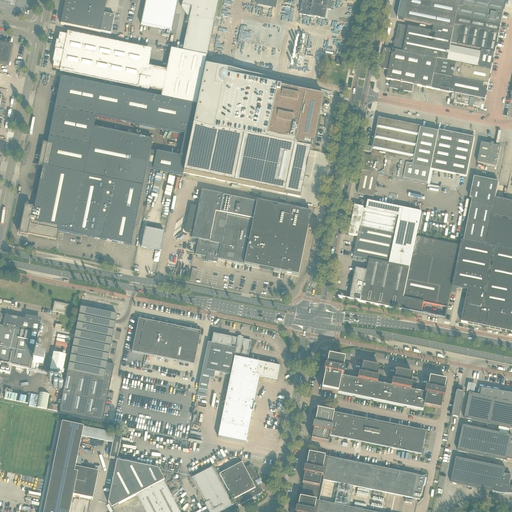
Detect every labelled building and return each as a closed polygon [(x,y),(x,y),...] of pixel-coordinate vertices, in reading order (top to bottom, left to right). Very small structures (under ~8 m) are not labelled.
[(100,33),(100,32),(111,34),(114,17),(102,14),(105,0),(66,0),(64,14),(63,14),(63,15),(63,17),(62,17),(63,17),(62,24),(60,24),(100,33)] [(145,0),(145,5),(141,25),(171,31),(177,0),(145,0)] [(182,0),(182,6),(191,8),(182,52),(207,57),(218,0),(182,0)] [(258,0),(258,6),(273,9),(274,0),(258,0)] [(302,0),(300,14),(319,18),(324,19),(326,9),(330,10),(332,3),(328,2),(328,0),(302,0)] [(400,8),(398,19),(404,20),(433,26),(453,30),(454,25),(456,16),(458,6),(459,1),(460,1),(455,0),(402,0),(402,1),(400,8)] [(459,1),(458,6),(502,15),(505,4),(486,0),(462,0),(462,2),(459,1)] [(502,15),(458,6),(456,16),(500,25),(502,15)] [(456,16),(454,25),(498,34),(500,25),(456,16)] [(393,50),(434,59),(447,61),(451,44),(453,30),(433,26),(432,31),(398,25),(393,50)] [(454,25),(453,30),(451,44),(495,53),(498,34),(454,25)] [(97,40),(72,35),(67,34),(67,36),(59,35),(53,68),(60,69),(60,72),(139,88),(148,90),(153,69),(143,67),(146,50),(102,41),(102,42),(97,41),(97,40)] [(0,103),(1,98),(0,97),(0,64),(7,66),(11,47),(0,44),(0,103)] [(451,44),(447,61),(491,70),(495,53),(451,44)] [(384,69),(388,70),(392,50),(384,48),(380,66),(381,66),(385,66),(384,69)] [(196,105),(206,57),(171,50),(161,98),(196,105)] [(413,85),(428,88),(434,59),(393,50),(392,50),(388,70),(386,80),(387,80),(391,81),(390,86),(394,86),(394,89),(412,93),(413,85)] [(434,59),(428,88),(440,91),(452,93),(450,99),(454,100),(453,102),(469,106),(472,107),(472,106),(481,108),(481,105),(484,105),(487,89),(483,88),(484,84),(488,85),(491,70),(447,61),(434,59)] [(205,66),(183,174),(285,194),(300,198),(310,150),(312,151),(320,114),(317,113),(318,108),(321,109),(321,108),(323,97),(277,87),(277,86),(278,82),(278,81),(205,66)] [(18,232),(20,233),(56,240),(57,233),(56,233),(57,231),(131,246),(152,140),(93,128),(96,117),(184,135),(180,157),(156,152),(153,170),(182,176),(196,106),(61,78),(47,144),(43,144),(43,145),(39,166),(43,167),(34,210),(32,209),(25,207),(21,225),(19,225),(18,232)] [(371,148),(364,146),(361,160),(363,160),(362,164),(361,163),(359,171),(362,171),(357,194),(373,197),(378,175),(391,177),(391,176),(393,177),(393,178),(417,183),(428,130),(421,129),(421,127),(379,118),(373,145),(371,145),(371,148)] [(438,132),(428,130),(417,183),(428,185),(431,170),(466,177),(474,138),(439,131),(438,132)] [(496,167),(500,148),(493,147),(494,144),(491,144),(491,145),(481,143),(480,148),(477,163),(496,167)] [(511,251),(511,202),(500,200),(496,199),(495,199),(499,183),(495,182),(474,178),(473,182),(470,199),(472,199),(464,242),(495,248),(511,251)] [(224,195),(202,191),(201,196),(198,207),(195,207),(189,211),(193,215),(188,219),(191,222),(187,226),(190,230),(194,230),(193,235),(192,239),(198,240),(198,244),(195,255),(206,257),(206,261),(204,260),(203,262),(208,262),(208,261),(217,263),(218,260),(247,265),(274,271),(298,276),(311,213),(257,202),(256,203),(246,201),(230,198),(223,196),(224,195)] [(353,216),(351,226),(416,239),(416,237),(421,212),(368,202),(367,204),(366,210),(363,209),(363,208),(355,206),(353,213),(355,213),(354,217),(353,216)] [(353,257),(369,260),(410,268),(416,239),(351,226),(349,235),(357,237),(353,257)] [(145,229),(141,248),(160,252),(164,233),(164,232),(145,229)] [(410,268),(401,310),(421,315),(422,310),(424,303),(448,308),(448,304),(452,287),(457,263),(435,259),(436,255),(457,259),(458,258),(460,248),(460,246),(416,237),(416,239),(410,268)] [(436,255),(435,259),(457,263),(452,287),(453,287),(460,289),(468,290),(463,311),(461,323),(462,323),(479,326),(495,248),(464,242),(461,241),(460,246),(460,248),(458,258),(457,259),(436,255)] [(511,251),(495,248),(479,326),(490,328),(511,333),(511,251)] [(355,301),(401,310),(410,268),(369,260),(367,271),(356,269),(350,296),(349,296),(348,299),(347,299),(355,301)] [(69,305),(54,302),(53,305),(52,312),(60,314),(61,313),(64,313),(65,310),(66,310),(66,309),(65,309),(66,305),(69,305)] [(67,373),(59,414),(102,422),(114,365),(107,364),(115,322),(117,315),(117,316),(85,309),(80,308),(67,373)] [(0,372),(9,374),(11,367),(30,370),(31,371),(34,371),(35,367),(36,364),(43,365),(44,361),(45,357),(40,356),(41,352),(35,350),(40,323),(5,316),(5,317),(1,316),(1,315),(0,314),(0,372)] [(194,365),(198,344),(200,334),(201,332),(200,332),(200,333),(144,322),(137,353),(132,352),(132,353),(194,365)] [(212,344),(208,343),(198,389),(207,391),(209,378),(213,379),(214,376),(219,377),(219,373),(230,375),(218,437),(245,443),(252,411),(254,411),(255,405),(253,404),(259,377),(277,381),(279,367),(246,360),(250,342),(244,341),(242,341),(242,340),(238,339),(238,340),(236,339),(236,340),(232,339),(225,338),(225,339),(220,337),(214,335),(212,344)] [(50,370),(63,373),(64,369),(63,369),(65,356),(53,353),(50,370)] [(442,397),(444,397),(442,396),(443,392),(446,381),(429,377),(427,388),(425,387),(424,393),(418,392),(418,391),(417,392),(410,391),(411,390),(408,389),(409,385),(410,385),(412,374),(396,370),(394,381),(392,381),(391,387),(384,385),(384,384),(384,385),(377,384),(377,383),(375,383),(376,378),(376,379),(379,367),(362,364),(360,374),(358,374),(357,380),(351,378),(351,377),(350,377),(350,378),(343,377),(344,371),(342,371),(344,360),(328,357),(326,368),(326,373),(323,372),(323,373),(325,373),(321,391),(338,394),(355,397),(355,398),(355,397),(372,401),(373,402),(373,401),(406,407),(406,408),(406,407),(423,411),(424,406),(440,409),(442,397)] [(469,394),(474,395),(476,387),(468,385),(467,394),(469,394)] [(469,394),(464,419),(511,428),(511,394),(489,391),(489,390),(482,389),(481,391),(481,395),(480,395),(480,396),(479,396),(476,395),(474,395),(469,394)] [(464,393),(457,391),(452,416),(459,418),(464,393)] [(36,405),(36,407),(46,409),(49,395),(38,393),(36,405)] [(329,436),(343,439),(421,455),(426,432),(334,413),(317,409),(314,425),(315,425),(314,429),(312,428),(312,429),(313,429),(311,440),(328,443),(329,436)] [(69,511),(73,495),(92,499),(98,472),(75,467),(81,437),(82,432),(83,427),(62,422),(57,421),(38,511),(69,511)] [(457,451),(507,461),(507,460),(510,460),(511,460),(511,441),(511,442),(511,436),(463,426),(457,451)] [(114,433),(112,443),(109,458),(117,460),(122,435),(114,433)] [(368,511),(319,502),(323,481),(412,499),(419,500),(421,493),(421,492),(424,477),(329,458),(325,457),(313,454),(308,453),(305,469),(306,469),(305,473),(303,472),(303,473),(304,473),(302,484),(303,484),(303,485),(300,498),(299,498),(297,509),(298,509),(297,511),(368,511)] [(504,475),(505,469),(456,459),(451,483),(493,492),(493,493),(493,492),(501,494),(511,494),(511,487),(509,487),(511,477),(504,475)] [(177,511),(176,509),(177,508),(163,481),(164,481),(158,470),(116,461),(108,503),(115,499),(118,505),(136,496),(144,511),(177,511)] [(219,475),(233,502),(236,507),(262,493),(259,486),(262,484),(259,479),(258,479),(250,465),(244,468),(241,463),(219,475)] [(204,504),(208,511),(222,511),(225,511),(224,510),(233,506),(213,467),(191,479),(205,504),(204,504)]
